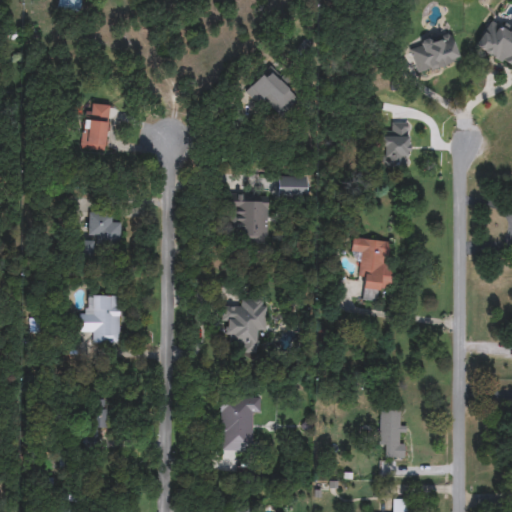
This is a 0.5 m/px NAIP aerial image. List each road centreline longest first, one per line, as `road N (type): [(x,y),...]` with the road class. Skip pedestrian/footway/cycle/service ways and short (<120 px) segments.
road 1 (residential): [(465,138),(465,511)]
road 2 (residential): [(168,511),(179,142)]
